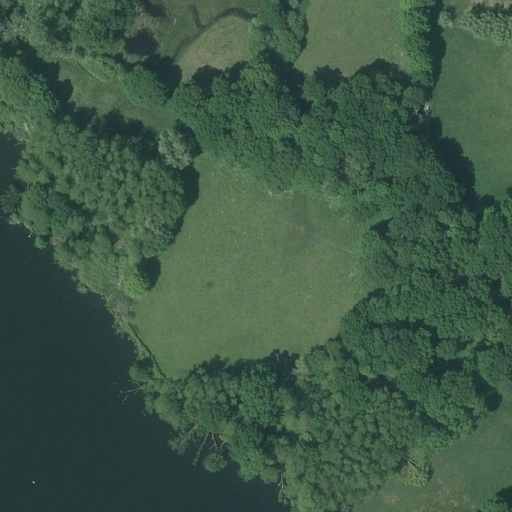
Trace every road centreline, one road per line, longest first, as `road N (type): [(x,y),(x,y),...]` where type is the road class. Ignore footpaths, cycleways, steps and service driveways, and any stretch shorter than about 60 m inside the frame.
road 1 (track): [(416,0),(428,158),(451,203),(511,269)]
road 2 (track): [(438,184),(307,186),(203,137)]
